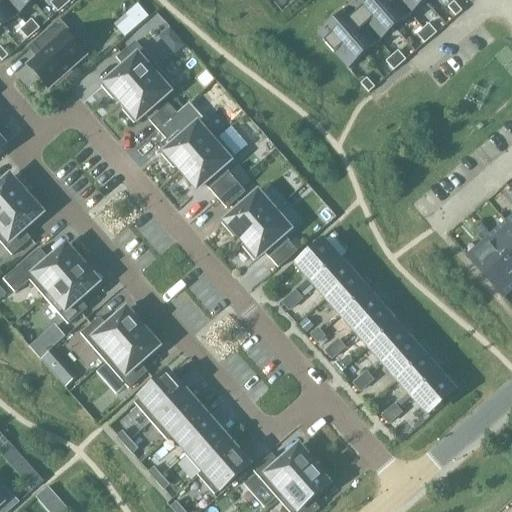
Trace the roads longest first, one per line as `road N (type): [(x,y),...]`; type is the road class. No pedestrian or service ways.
road 1 (residential): [(43,132),(21,153),(255,425),(270,430),(316,390)]
road 2 (residential): [(316,390),(71,109),(43,132)]
road 3 (residential): [(511,397),(405,490)]
road 4 (residential): [(405,490),(316,390)]
